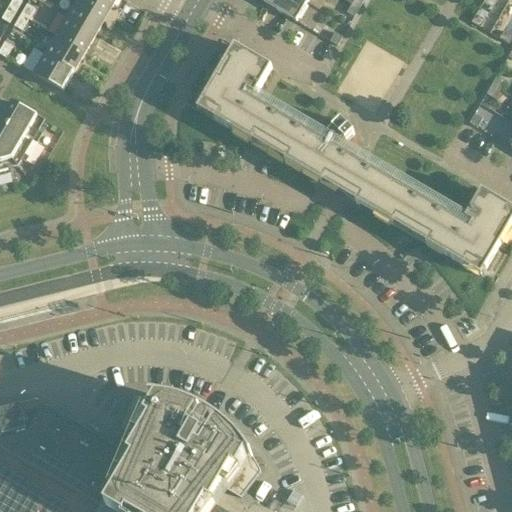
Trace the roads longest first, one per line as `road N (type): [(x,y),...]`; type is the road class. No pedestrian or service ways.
road 1 (tertiary): [(392,392),(350,335),(285,282),(206,251),(141,245)]
road 2 (tertiary): [(144,270),(201,277),(272,305),(319,340),(368,402)]
road 3 (tertiary): [(141,245),(138,110),(191,10)]
road 4 (residential): [(392,392),(490,340),(511,305)]
road 5 (tertiary): [(0,300),(144,270)]
road 6 (tertiary): [(141,245),(0,275)]
road 7 (residential): [(311,74),(221,18),(191,10)]
road 8 (tertiary): [(430,511),(392,392)]
